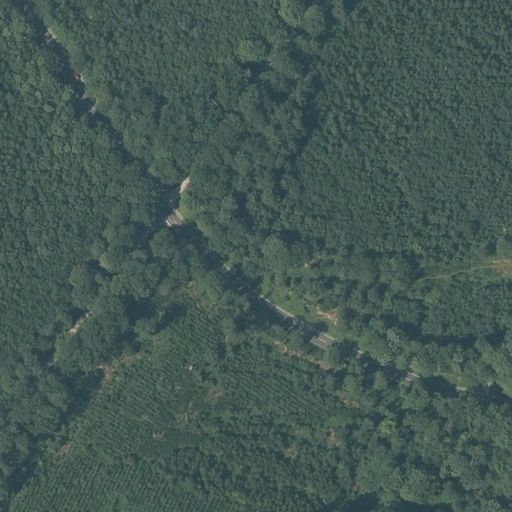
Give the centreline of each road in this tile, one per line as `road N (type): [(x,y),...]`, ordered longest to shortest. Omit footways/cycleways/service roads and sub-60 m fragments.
road 1 (secondary): [(511,412),(354,356),(257,301),(208,260),(164,209),(22,0)]
road 2 (track): [(0,430),(316,0)]
